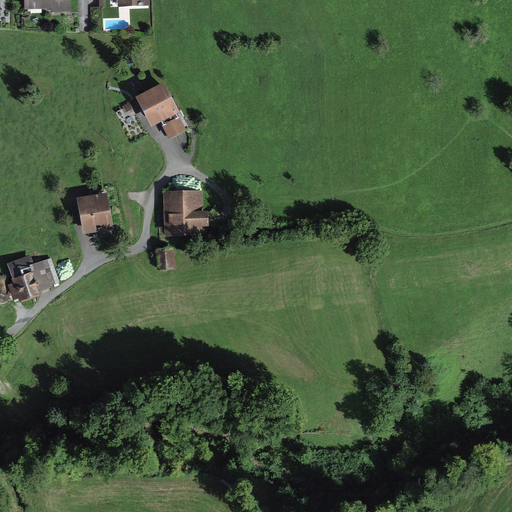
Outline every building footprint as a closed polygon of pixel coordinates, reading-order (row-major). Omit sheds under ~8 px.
[(23,0),(24,11),(50,10),(50,13),(71,12),(70,0),(23,0)] [(117,0),(118,8),(129,8),(149,6),(149,0),(117,0)] [(135,100),(151,129),(161,125),(178,115),(180,114),(164,85),(135,100)] [(129,103),(122,107),(126,114),(133,110),(129,103)] [(178,115),(161,125),(170,142),(187,132),(178,115)] [(203,191),(163,193),(165,238),(204,237),(204,231),(209,231),(209,212),(203,212),(203,191)] [(107,194),(76,200),(83,236),(114,230),(107,194)] [(174,249),(155,251),(157,271),(176,269),(174,249)] [(22,303),(22,304),(40,297),(40,296),(43,295),(42,293),(54,288),(53,286),(61,284),(52,258),(34,264),(31,255),(6,264),(12,280),(11,280),(12,284),(8,286),(14,302),(18,300),(19,303),(22,303)]
